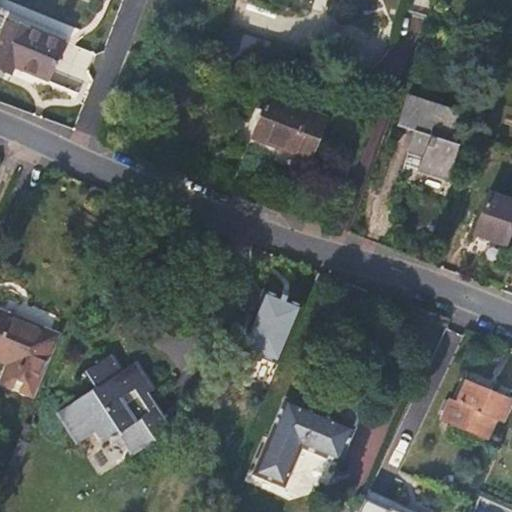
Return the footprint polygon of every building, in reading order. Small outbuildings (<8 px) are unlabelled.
[(0,68),(5,71),(9,64),(42,76),(57,40),(0,13),(0,68)] [(409,95),(399,125),(418,130),(413,145),(427,151),(422,169),(449,177),(461,136),(453,133),(460,113),(409,95)] [(266,96),(250,137),(308,159),(323,119),(266,96)] [(511,199),(489,191),(474,231),(503,241),(506,233),(511,235),(511,199)] [(237,348),(276,365),(300,307),(286,301),(288,295),(277,290),(275,296),(261,290),(237,348)] [(0,317),(0,359),(10,364),(2,384),(29,395),(52,339),(0,317)] [(115,356),(86,370),(96,388),(60,410),(77,443),(96,432),(103,445),(120,436),(131,456),(154,444),(151,438),(167,429),(142,385),(135,390),(115,356)] [(465,383),(457,402),(448,398),(440,420),(488,441),(497,420),(504,422),(509,411),(506,399),(465,383)] [(350,427),(284,398),(251,473),(284,487),(302,445),(336,459),(350,427)] [(417,511),(368,488),(357,511),(417,511)]
